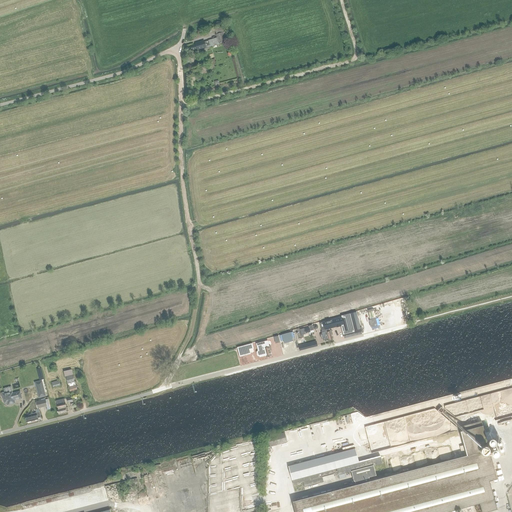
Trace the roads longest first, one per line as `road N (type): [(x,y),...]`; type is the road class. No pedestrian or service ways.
road 1 (track): [(341,0),(358,57),(180,105),(182,185),(199,287),(186,342),(160,389)]
road 2 (unclassified): [(409,324),(160,389)]
road 3 (unclassified): [(0,104),(137,66),(179,45),(184,28)]
road 4 (unclassified): [(0,433),(160,389)]
